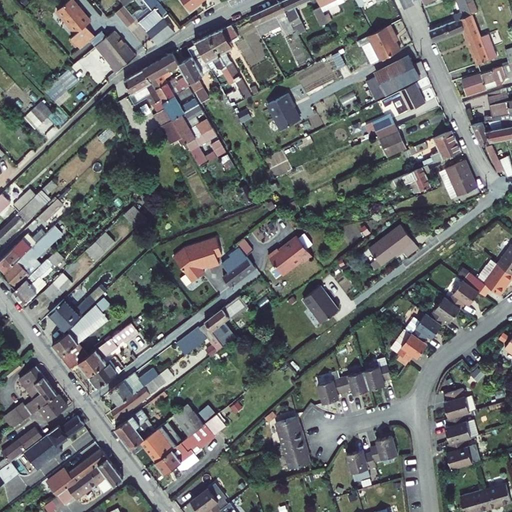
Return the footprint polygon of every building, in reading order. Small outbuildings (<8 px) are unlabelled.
[(88,18),(73,0),(68,0),(57,10),(76,33),(71,37),(80,49),(90,40),(96,36),(86,25),(88,23),(88,18)] [(149,0),(153,4),(155,7),(138,21),(146,31),(157,44),(174,30),(163,17),(168,13),(157,0),(149,0)] [(182,0),(190,10),(203,0),(182,0)] [(308,0),(282,0),(281,1),(290,20),(295,29),(296,31),(297,33),(306,30),(295,6),(308,0)] [(323,11),(344,1),(344,0),(332,0),(320,6),(323,11)] [(459,16),(471,10),(466,0),(458,0),(462,7),(454,11),(456,17),(430,30),(434,40),(464,27),(459,16)] [(478,7),(474,0),(466,0),(471,10),(478,7)] [(281,1),(251,15),(260,34),(281,25),(285,34),(295,29),(290,20),(281,1)] [(138,21),(155,7),(153,4),(145,10),(137,9),(132,13),(138,21)] [(136,19),(124,5),(115,12),(127,27),(136,19)] [(323,11),(320,6),(313,9),(321,25),(328,21),(325,14),(323,11)] [(459,16),(464,27),(478,62),(498,54),(478,7),(471,10),(459,16)] [(232,24),(223,28),(229,40),(238,36),(232,24)] [(395,34),(390,24),(359,40),(371,63),(380,58),(380,60),(401,49),(393,35),(395,34)] [(233,46),(229,40),(223,28),(209,34),(236,81),(239,87),(246,98),(251,95),(225,51),(233,46)] [(116,73),(137,55),(115,30),(107,37),(95,46),(98,50),(106,44),(109,47),(103,52),(113,64),(110,66),(116,73)] [(493,43),(501,41),(497,30),(490,32),(493,43)] [(90,40),(95,46),(107,37),(102,31),(96,36),(90,40)] [(231,84),(236,81),(209,34),(195,41),(197,43),(207,61),(212,58),(218,68),(221,69),(231,84)] [(207,61),(197,43),(188,48),(192,56),(179,63),(201,102),(209,98),(198,78),(204,74),(203,73),(211,68),(207,61)] [(169,54),(176,65),(179,63),(173,52),(169,54)] [(386,95),(421,77),(415,64),(409,53),(374,71),(376,76),(385,94),(386,95)] [(169,54),(153,63),(160,74),(168,70),(176,65),(169,54)] [(421,77),(422,78),(427,75),(421,61),(415,64),(421,77)] [(511,62),(459,81),(464,95),(500,82),(504,77),(511,74),(511,62)] [(160,74),(153,63),(144,68),(151,82),(156,88),(168,81),(165,77),(170,74),(168,70),(160,74)] [(151,82),(144,68),(124,80),(131,93),(129,94),(134,104),(148,97),(152,103),(153,103),(158,111),(154,114),(170,141),(182,134),(173,118),(163,101),(156,88),(151,82)] [(171,88),(168,81),(156,88),(163,101),(189,86),(184,76),(177,80),(179,83),(171,88)] [(376,99),(385,94),(376,76),(367,81),(376,99)] [(168,81),(171,88),(179,83),(177,80),(175,77),(168,81)] [(44,89),(55,101),(67,91),(56,78),(44,89)] [(425,102),(415,82),(390,95),(398,108),(404,105),(407,111),(425,102)] [(193,92),(189,86),(163,101),(173,118),(199,103),(196,98),(182,105),(179,100),(193,92)] [(239,87),(226,94),(228,97),(232,105),(246,98),(239,87)] [(511,98),(508,100),(506,94),(502,95),(500,90),(487,94),(492,115),(484,117),(486,123),(488,122),(507,117),(511,115),(511,98)] [(300,119),(292,103),(294,103),(288,93),(268,103),(281,129),(300,119)] [(232,105),(228,97),(223,100),(227,107),(232,105)] [(36,106),(47,117),(52,112),(42,101),(36,106)] [(58,104),(71,118),(75,114),(62,101),(58,104)] [(203,111),(199,103),(173,118),(182,134),(187,142),(213,127),(208,118),(200,123),(195,115),(203,111)] [(39,119),(42,122),(47,117),(36,106),(31,110),(39,119)] [(27,115),(35,123),(39,119),(31,110),(27,115)] [(377,133),(401,122),(396,111),(369,123),(374,134),(377,133)] [(377,133),(380,139),(399,131),(404,129),(401,122),(377,133)] [(23,139),(28,134),(18,123),(13,128),(23,139)] [(489,141),(488,141),(484,132),(481,124),(471,126),(479,145),(489,141)] [(217,135),(213,127),(187,142),(200,165),(217,156),(214,150),(205,156),(199,145),(217,135)] [(509,127),(491,130),(484,132),(488,141),(511,136),(509,127)] [(438,160),(461,150),(452,129),(434,137),(439,150),(431,154),(432,157),(423,161),(424,165),(427,163),(437,159),(438,160)] [(387,155),(406,147),(399,131),(380,139),(387,155)] [(217,156),(226,151),(219,138),(210,143),(217,156)] [(404,151),(406,157),(428,147),(425,141),(404,151)] [(504,172),(499,161),(493,146),(488,147),(500,173),(504,172)] [(281,149),(264,159),(274,179),(292,169),(281,149)] [(237,170),(228,153),(220,157),(229,174),(237,170)] [(511,169),(507,158),(499,161),(504,172),(508,180),(511,178),(511,169)] [(458,195),(477,186),(465,159),(446,168),(458,195)] [(430,171),(427,163),(424,165),(388,181),(391,186),(392,188),(408,182),(409,184),(411,183),(415,192),(431,185),(426,173),(430,171)] [(439,171),(451,198),(458,195),(446,168),(439,171)] [(0,230),(0,241),(2,243),(50,197),(47,194),(57,184),(52,179),(36,194),(19,211),(16,213),(17,214),(0,230)] [(388,181),(379,185),(381,191),(391,186),(388,181)] [(246,184),(239,187),(247,204),(254,200),(246,184)] [(31,188),(13,205),(19,211),(36,194),(31,188)] [(0,211),(11,201),(2,192),(0,194),(0,211)] [(44,222),(63,203),(58,197),(38,216),(44,222)] [(124,214),(128,219),(139,210),(134,204),(124,214)] [(128,219),(133,224),(143,214),(139,210),(128,219)] [(133,224),(137,229),(147,219),(143,214),(133,224)] [(48,240),(50,241),(62,229),(56,223),(46,233),(44,235),(48,240)] [(28,232),(0,259),(0,265),(5,271),(17,260),(44,235),(46,233),(42,228),(33,237),(28,232)] [(97,240),(102,246),(113,236),(107,230),(97,240)] [(314,244),(305,233),(299,237),(308,249),(314,244)] [(414,254),(396,233),(365,258),(372,266),(367,271),(372,277),(377,273),(397,257),(402,264),(414,254)] [(31,274),(35,270),(27,262),(30,260),(28,259),(48,240),(44,235),(17,260),(18,261),(3,275),(14,288),(30,274),(31,274)] [(299,237),(297,235),(279,249),(278,248),(268,255),(283,274),(303,258),(305,261),(313,255),(308,249),(299,237)] [(118,241),(113,236),(102,246),(107,250),(118,241)] [(209,267),(220,263),(217,256),(222,254),(217,237),(185,247),(174,256),(193,281),(205,271),(201,267),(203,265),(208,264),(209,267)] [(231,255),(222,262),(229,271),(223,276),(230,286),(255,267),(246,256),(253,250),(244,238),(237,243),(239,246),(230,253),(231,255)] [(87,250),(93,255),(102,246),(97,240),(87,250)] [(511,244),(509,242),(495,262),(511,273),(511,244)] [(35,264),(38,267),(57,250),(53,246),(44,254),(44,253),(40,257),(40,258),(35,264)] [(102,246),(93,255),(97,260),(107,250),(102,246)] [(58,263),(64,258),(57,250),(38,267),(35,270),(31,274),(13,291),(23,305),(47,283),(42,277),(46,274),(56,266),(54,264),(57,261),(58,263)] [(511,273),(495,262),(488,257),(474,277),(469,273),(462,283),(480,295),(484,298),(491,288),(499,293),(511,274),(511,273)] [(64,273),(54,282),(59,288),(69,278),(64,273)] [(59,288),(64,292),(74,283),(69,278),(59,288)] [(54,282),(45,291),(50,297),(59,288),(54,282)] [(64,298),(48,313),(66,331),(68,328),(82,316),(80,315),(107,289),(101,283),(75,309),(64,298)] [(449,303),(461,311),(466,305),(470,308),(480,295),(462,283),(449,303)] [(303,299),(322,323),(340,309),(320,285),(303,299)] [(59,288),(50,297),(54,301),(64,292),(59,288)] [(239,295),(228,304),(235,313),(229,317),(231,319),(232,319),(248,307),(239,295)] [(52,344),(70,368),(78,362),(88,355),(78,342),(95,330),(90,324),(104,314),(103,311),(111,304),(104,296),(82,316),(68,328),(70,330),(52,344)] [(445,300),(430,321),(443,329),(448,322),(452,325),(461,311),(449,303),(445,300)] [(228,304),(205,321),(206,322),(224,346),(231,340),(226,334),(230,330),(224,321),(229,317),(235,313),(228,304)] [(90,324),(95,330),(109,319),(104,314),(90,324)] [(412,338),(424,345),(429,339),(434,342),(443,329),(430,321),(426,318),(420,327),(413,322),(406,333),(412,338)] [(132,321),(88,355),(78,362),(89,375),(106,362),(103,358),(118,346),(117,345),(123,340),(125,342),(139,332),(132,321)] [(224,346),(206,322),(199,327),(207,337),(205,339),(207,342),(209,340),(217,351),(224,346)] [(199,326),(177,342),(185,354),(205,339),(207,337),(199,327),(199,326)] [(226,334),(231,340),(236,337),(230,330),(226,334)] [(392,352),(411,365),(415,359),(420,362),(429,349),(424,345),(412,338),(406,333),(392,352)] [(89,375),(98,388),(118,372),(115,368),(109,360),(106,362),(89,375)] [(369,389),(385,385),(383,380),(391,377),(387,364),(364,371),(369,389)] [(8,412),(16,424),(28,416),(40,407),(58,394),(36,365),(19,378),(34,397),(25,405),(23,401),(8,412)] [(119,404),(159,374),(153,367),(139,378),(135,372),(109,391),(119,404)] [(166,381),(174,375),(168,367),(160,373),(166,381)] [(480,379),(484,371),(476,367),(472,375),(480,379)] [(341,377),(345,391),(352,389),(354,394),(369,389),(364,371),(341,377)] [(119,404),(111,410),(117,419),(166,381),(160,373),(159,374),(119,404)] [(337,393),(345,391),(341,377),(318,384),(323,403),(339,398),(337,393)] [(444,401),(449,417),(464,412),(470,411),(463,387),(447,392),(450,400),(447,400),(444,401)] [(164,391),(152,400),(155,404),(167,394),(164,391)] [(49,420),(67,406),(58,394),(40,407),(49,420)] [(115,428),(131,448),(141,440),(156,460),(203,424),(188,404),(156,429),(153,431),(145,420),(148,418),(149,417),(142,408),(115,428)] [(3,416),(12,428),(16,424),(8,412),(3,416)] [(466,437),(478,434),(474,418),(467,420),(464,412),(449,417),(451,424),(449,425),(446,426),(450,442),(466,437)] [(205,423),(213,432),(225,423),(217,413),(205,423)] [(62,427),(59,424),(26,449),(19,454),(26,464),(31,460),(38,469),(63,449),(58,443),(85,424),(78,415),(62,427)] [(297,416),(276,422),(283,445),(305,438),(303,431),(301,431),(297,416)] [(145,420),(153,431),(156,429),(148,418),(145,420)] [(156,460),(155,461),(165,473),(176,465),(182,460),(188,467),(199,458),(194,451),(191,447),(198,443),(200,446),(215,435),(213,432),(205,423),(203,424),(156,460)] [(35,426),(2,451),(5,457),(0,460),(0,468),(3,466),(19,454),(26,449),(25,447),(42,435),(35,426)] [(372,452),(374,460),(398,453),(392,435),(376,439),(378,444),(370,447),(372,452)] [(447,451),(452,467),(472,461),(472,459),(479,455),(475,444),(468,445),(466,437),(450,442),(453,449),(450,450),(447,451)] [(283,445),(289,468),(310,462),(305,446),(307,446),(305,438),(283,445)] [(191,447),(194,451),(200,446),(198,443),(191,447)] [(108,457),(101,448),(69,472),(65,467),(48,480),(58,494),(68,487),(108,457)] [(374,460),(372,452),(364,454),(363,449),(347,454),(355,479),(370,475),(368,468),(376,465),(374,460)] [(124,477),(108,457),(68,487),(58,494),(65,504),(97,480),(105,491),(124,477)] [(176,465),(180,469),(188,467),(182,460),(176,465)] [(0,468),(0,485),(12,477),(3,466),(0,468)] [(511,501),(506,482),(483,489),(488,508),(511,501)] [(207,511),(216,511),(228,503),(223,497),(225,496),(223,493),(212,485),(191,500),(200,511),(203,511),(204,511),(206,510),(207,511)] [(460,496),(464,511),(473,511),(488,508),(483,489),(460,496)] [(44,505),(48,511),(58,506),(54,498),(44,505)] [(236,511),(229,502),(228,503),(216,511),(236,511)]
